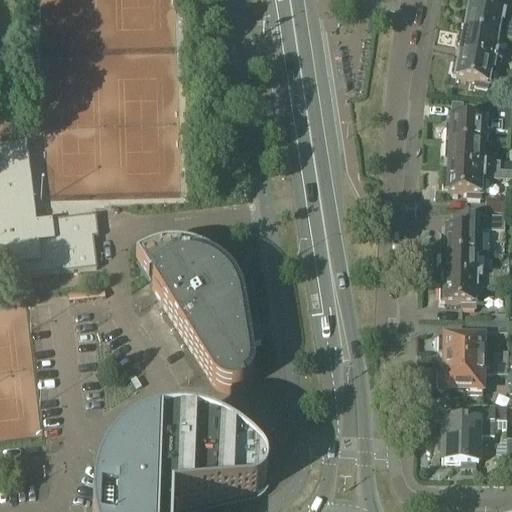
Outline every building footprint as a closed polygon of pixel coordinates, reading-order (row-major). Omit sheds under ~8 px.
[(462,20),(460,34),(499,42),(511,44),(511,38),(511,6),(496,4),(494,15),(469,10),(468,18),(462,20)] [(460,34),(457,47),(461,51),(460,58),(499,66),(501,57),(496,56),(499,42),(460,34)] [(453,68),(450,80),(455,81),(455,83),(474,87),(473,91),(486,94),(487,89),(490,90),(493,74),(498,75),(499,66),(460,58),(458,65),(453,68)] [(445,134),(445,148),(485,150),(485,135),(510,136),(511,113),(477,111),(476,125),(451,123),(450,131),(445,134)] [(26,146),(0,149),(0,271),(27,268),(29,279),(25,279),(25,281),(51,277),(51,275),(59,274),(59,276),(96,272),(93,241),(97,241),(95,219),(51,224),(35,226),(33,207),(26,146)] [(448,165),(448,172),(499,175),(499,166),(484,165),(485,150),(445,148),(444,161),(448,165)] [(499,175),(448,172),(448,179),(443,182),(442,195),(447,196),(447,197),(467,198),(466,203),(479,203),(480,199),(482,199),(483,183),(511,185),(511,176),(499,175)] [(485,217),(510,217),(510,203),(485,203),(485,217)] [(440,245),(440,258),(476,259),(481,256),(482,236),(503,236),(503,223),(492,223),(450,222),(450,234),(445,234),(445,242),(440,245)] [(196,256),(192,255),(185,254),(177,253),(173,253),(169,253),(161,254),(158,255),(154,256),(150,257),(145,259),(135,264),(148,285),(150,284),(154,289),(151,291),(211,386),(212,388),(214,390),(216,392),(218,393),(220,395),(226,397),(228,397),(231,397),(237,396),(240,396),(241,395),(242,394),(243,394),(244,393),(247,389),(249,387),(251,383),(253,379),(253,375),(253,371),(243,310),(243,306),(241,302),(240,298),(238,294),(237,291),(235,287),(232,284),(230,281),(228,278),(225,275),(222,272),(219,270),(216,267),(213,265),(210,263),(207,261),(203,259),(200,258),(196,256)] [(444,276),(444,282),(508,284),(508,275),(476,274),(476,259),(440,258),(440,272),(444,276)] [(508,284),(444,282),(444,291),(439,294),(439,307),(444,307),(461,308),(461,313),(474,313),(474,308),(476,308),(476,293),(492,292),(508,292),(508,284)] [(443,358),(443,367),(482,368),(483,337),(508,338),(508,327),(466,326),(466,337),(461,337),(461,342),(437,341),(437,358),(443,358)] [(493,357),(493,368),(507,368),(507,358),(493,357)] [(482,368),(443,367),(443,376),(437,376),(436,395),(463,396),(463,401),(481,401),(482,378),(507,379),(507,368),(493,368),(482,368)] [(442,425),(441,468),(460,468),(459,474),(475,474),(475,468),(477,468),(478,442),(493,443),(493,435),(505,435),(505,427),(506,413),(472,412),(472,426),(442,425)] [(108,481),(104,488),(100,496),(97,504),(94,511),(200,511),(249,501),(254,499),(257,498),(259,497),(260,495),(262,493),(263,491),(264,489),(265,488),(265,486),(266,484),(266,483),(266,481),(266,479),(266,477),(265,475),(265,474),(264,472),(262,469),(259,465),(254,460),(251,458),(245,454),(238,450),(235,448),(229,446),(222,443),(214,441),(209,440),(204,439),(194,438),(189,438),(183,438),(178,439),(171,440),(164,442),(157,444),(150,447),(143,450),(137,454),(131,458),(125,463),(120,467),(116,471),(112,476),(108,481)]
